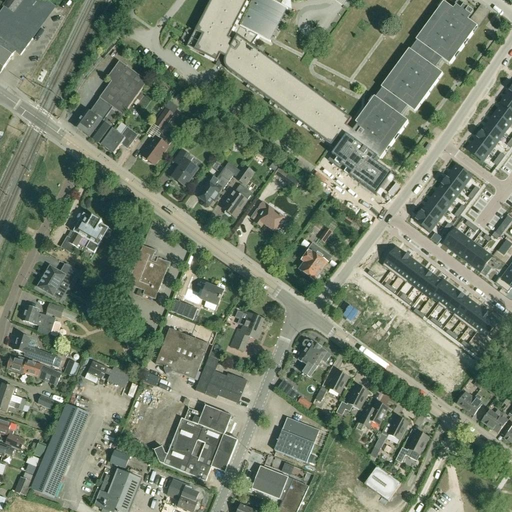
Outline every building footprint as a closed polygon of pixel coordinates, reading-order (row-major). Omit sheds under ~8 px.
[(0,74),(15,52),(21,56),(32,39),(26,35),(48,2),(45,0),(6,0),(2,6),(4,8),(0,12),(0,74)] [(211,0),(187,48),(216,63),(220,56),(225,58),(225,59),(224,60),(224,61),(224,62),(224,63),(224,64),(224,65),(225,67),(225,68),(226,69),(227,70),(228,71),(332,147),(339,138),(343,141),(328,162),(376,197),(392,176),(374,163),(378,158),(380,159),(407,122),(400,117),(407,107),(415,112),(442,75),(435,69),(442,60),(449,65),(477,27),(468,20),(474,12),(464,5),(461,9),(456,6),(454,9),(444,3),(416,41),(418,42),(411,51),(409,50),(382,88),(383,89),(376,98),(375,97),(356,123),(358,125),(353,131),(347,126),(352,120),(251,46),(258,36),(270,43),(270,42),(267,40),(283,8),(287,10),(287,9),(281,6),(283,0),(211,0)] [(112,110),(118,115),(119,113),(124,116),(148,83),(120,63),(108,80),(112,83),(100,100),(113,109),(112,110)] [(511,98),(507,95),(500,104),(502,105),(511,112),(511,98)] [(502,105),(495,114),(510,126),(511,123),(511,112),(502,105)] [(154,126),(163,132),(175,116),(166,109),(154,126)] [(102,121),(87,110),(75,128),(90,138),(102,121)] [(112,123),(118,115),(112,110),(106,118),(112,123)] [(495,114),(488,123),(504,135),(510,126),(495,114)] [(91,139),(101,146),(113,130),(103,123),(91,139)] [(488,123),(481,132),(497,144),(504,135),(488,123)] [(113,130),(101,146),(114,156),(123,143),(130,148),(138,137),(127,129),(122,136),(113,130)] [(481,132),(475,142),(490,153),(497,144),(481,132)] [(156,138),(142,157),(143,158),(143,160),(146,162),(147,161),(155,166),(169,147),(156,138)] [(475,142),(467,151),(483,163),(490,153),(475,142)] [(180,167),(172,179),(186,188),(199,170),(197,168),(200,164),(194,159),(182,151),(174,163),(180,167)] [(211,166),(216,170),(221,164),(216,160),(211,166)] [(456,166),(449,175),(464,187),(471,177),(456,166)] [(245,167),(235,180),(245,187),(255,173),(245,167)] [(215,178),(211,175),(204,184),(208,187),(204,194),(200,199),(205,202),(203,204),(204,206),(206,208),(209,207),(214,201),(215,201),(219,196),(218,195),(221,189),(223,191),(234,176),(226,169),(221,177),(222,178),(218,182),(214,179),(215,178)] [(284,183),(293,189),(298,181),(289,175),(289,176),(279,169),(275,175),(284,182),(284,183)] [(449,175),(442,185),(458,196),(464,187),(449,175)] [(442,185),(435,194),(451,205),(458,196),(442,185)] [(236,193),(234,192),(225,205),(226,206),(223,210),(226,212),(225,213),(230,217),(231,216),(233,217),(238,212),(239,213),(247,202),(247,201),(252,195),(240,186),(236,193)] [(435,194),(429,203),(444,214),(451,205),(435,194)] [(429,203),(422,212),(437,223),(444,214),(429,203)] [(258,210),(251,219),(255,221),(253,223),(261,228),(264,225),(274,232),(278,227),(281,229),(287,222),(262,204),(259,209),(259,210),(258,210)] [(422,212),(415,222),(430,233),(437,223),(422,212)] [(62,249),(73,255),(76,249),(77,249),(83,238),(90,243),(86,249),(94,254),(104,238),(108,240),(112,232),(109,230),(101,225),(102,223),(93,218),(92,220),(84,216),(83,217),(82,216),(79,216),(78,219),(78,222),(80,223),(74,233),(72,232),(62,249)] [(455,230),(443,245),(453,252),(464,237),(455,230)] [(323,234),(319,240),(325,243),(328,238),(323,234)] [(464,237),(453,252),(462,259),(473,244),(464,237)] [(473,244),(462,259),(466,262),(471,266),(482,251),(473,244)] [(331,259),(314,246),(302,262),(305,264),(299,271),(301,272),(301,274),(303,276),(306,276),(315,282),(316,280),(317,281),(320,277),(319,276),(331,259)] [(155,252),(143,247),(128,285),(145,292),(144,295),(156,300),(170,264),(158,259),(156,263),(151,261),(155,252)] [(396,248),(383,266),(391,272),(404,254),(396,248)] [(482,251),(471,266),(476,270),(481,273),(492,258),(482,251)] [(404,254),(391,272),(398,278),(412,260),(404,254)] [(412,260),(398,278),(406,284),(408,282),(407,282),(420,266),(412,260)] [(50,267),(38,288),(53,297),(63,280),(70,285),(77,273),(65,266),(61,273),(50,267)] [(420,266),(407,282),(408,282),(415,288),(427,272),(420,266)] [(500,278),(495,284),(508,293),(511,288),(511,269),(510,268),(502,280),(500,278)] [(427,272),(415,288),(423,294),(435,277),(427,272)] [(435,277),(423,294),(431,300),(432,298),(443,283),(442,283),(435,277)] [(443,283),(432,298),(439,303),(452,287),(444,281),(442,283),(443,283)] [(203,297),(198,295),(194,304),(204,308),(206,302),(218,307),(224,293),(207,286),(203,297)] [(439,303),(438,305),(446,312),(448,310),(447,309),(459,293),(452,287),(439,303)] [(365,291),(352,309),(362,317),(376,299),(365,291)] [(459,293),(447,309),(448,310),(454,315),(455,315),(467,299),(459,293)] [(454,315),(453,317),(461,323),(475,304),(467,299),(455,315),(454,315)] [(383,312),(374,324),(385,332),(398,316),(387,308),(391,303),(386,300),(378,309),(383,312)] [(192,312),(194,305),(183,301),(181,307),(192,312)] [(475,304),(461,323),(469,328),(482,310),(475,304)] [(62,320),(62,317),(74,322),(77,315),(64,309),(50,305),(46,316),(62,320)] [(56,320),(39,315),(40,311),(28,308),(25,315),(23,316),(22,319),(23,321),(23,322),(39,327),(38,332),(50,337),(51,336),(56,337),(58,336),(61,326),(60,323),(55,322),(56,320)] [(482,310),(469,328),(477,335),(478,333),(478,332),(490,316),(482,310)] [(242,332),(238,331),(234,341),(233,341),(230,347),(244,353),(246,347),(250,338),(258,341),(261,333),(259,332),(264,321),(249,315),(242,332)] [(490,316),(478,332),(478,333),(486,338),(498,322),(490,316)] [(403,334),(397,342),(404,347),(405,346),(410,350),(423,332),(411,323),(410,325),(405,321),(398,330),(403,334)] [(214,340),(217,330),(207,328),(204,337),(214,340)] [(170,330),(156,365),(195,381),(209,346),(170,330)] [(423,332),(410,350),(415,354),(414,355),(421,360),(427,352),(432,355),(439,345),(434,342),(434,341),(423,332)] [(38,362),(53,367),(53,366),(60,368),(62,362),(61,360),(56,358),(56,357),(49,355),(35,350),(36,345),(35,343),(33,341),(30,340),(31,339),(19,335),(14,351),(25,355),(25,357),(38,362)] [(311,344),(308,342),(305,342),(303,346),(302,347),(307,350),(299,362),(304,365),(300,370),(304,373),(303,375),(310,379),(322,362),(326,364),(331,357),(311,343),(311,344)] [(442,359),(437,367),(444,373),(444,372),(450,375),(462,358),(451,348),(450,350),(444,346),(438,356),(442,359)] [(62,375),(47,368),(35,364),(27,362),(28,360),(19,358),(18,361),(11,359),(7,370),(16,373),(17,375),(21,376),(22,375),(23,375),(23,374),(31,377),(37,379),(56,387),(62,375)] [(247,383),(232,377),(228,375),(227,377),(216,373),(219,362),(209,358),(196,392),(205,396),(217,401),(219,397),(238,405),(247,383)] [(462,358),(450,375),(454,379),(453,380),(460,385),(466,377),(471,381),(478,371),(473,368),(474,367),(462,358)] [(69,361),(64,374),(75,379),(80,366),(69,361)] [(111,366),(105,369),(108,376),(114,373),(111,366)] [(111,379),(125,386),(129,375),(115,369),(111,379)] [(349,378),(337,372),(328,389),(340,395),(349,378)] [(483,389),(489,386),(483,373),(477,376),(483,389)] [(84,380),(95,386),(99,380),(88,374),(84,380)] [(3,385),(0,392),(0,399),(29,409),(31,404),(25,403),(26,401),(13,397),(15,389),(3,385)] [(502,391),(495,386),(490,392),(497,398),(502,391)] [(336,414),(342,417),(345,411),(350,413),(353,407),(360,410),(369,393),(357,387),(347,406),(342,403),(336,414)] [(315,401),(321,403),(327,391),(322,388),(315,401)] [(466,393),(457,405),(466,411),(474,399),(466,393)] [(51,401),(51,400),(52,399),(43,395),(42,397),(41,397),(38,405),(51,411),(55,402),(51,401)] [(474,399),(466,411),(474,417),(483,405),(479,402),(481,399),(477,395),(474,399)] [(503,401),(507,405),(511,400),(507,396),(503,401)] [(301,397),(297,403),(307,410),(311,404),(301,397)] [(29,409),(0,399),(0,411),(7,414),(9,407),(22,411),(28,413),(29,409)] [(368,407),(362,419),(367,422),(365,427),(369,429),(372,423),(380,427),(389,410),(377,404),(374,410),(368,407)] [(89,416),(67,407),(33,488),(55,498),(89,416)] [(212,468),(225,474),(238,442),(224,436),(228,428),(232,417),(206,407),(203,415),(189,410),(185,421),(182,420),(168,456),(165,455),(162,448),(154,451),(160,463),(164,465),(206,482),(212,468)] [(498,417),(501,413),(497,411),(494,414),(490,411),(482,423),(490,429),(498,417)] [(501,413),(498,417),(490,429),(498,434),(508,420),(503,417),(504,416),(501,414),(501,413)] [(409,424),(397,418),(388,435),(400,441),(409,424)] [(0,434),(7,437),(9,437),(5,445),(21,451),(25,441),(13,435),(14,432),(9,431),(12,423),(0,419),(0,434)] [(275,452),(307,465),(320,432),(288,419),(275,452)] [(356,430),(362,433),(364,428),(359,425),(356,430)] [(396,462),(401,464),(406,456),(417,462),(429,439),(418,433),(408,451),(403,449),(396,462)] [(382,434),(370,456),(375,460),(387,437),(382,434)] [(42,458),(47,446),(39,443),(34,455),(42,458)] [(0,455),(4,457),(5,453),(7,453),(8,456),(12,457),(15,450),(0,445),(0,455)] [(110,464),(126,470),(130,457),(115,451),(110,464)] [(30,457),(29,456),(26,465),(38,470),(41,461),(30,457)] [(261,468),(252,490),(280,501),(288,479),(261,468)] [(377,468),(365,485),(388,502),(401,485),(377,468)] [(115,479),(107,476),(95,506),(110,511),(129,511),(142,480),(119,471),(115,479)] [(23,479),(21,478),(15,492),(27,497),(32,483),(33,483),(35,477),(25,473),(23,479)] [(293,480),(278,511),(297,511),(309,488),(293,480)] [(174,481),(168,496),(181,502),(178,508),(186,511),(194,511),(198,502),(197,501),(199,494),(189,490),(190,487),(174,481)] [(0,509),(5,511),(9,498),(2,495),(0,501),(0,509)]
